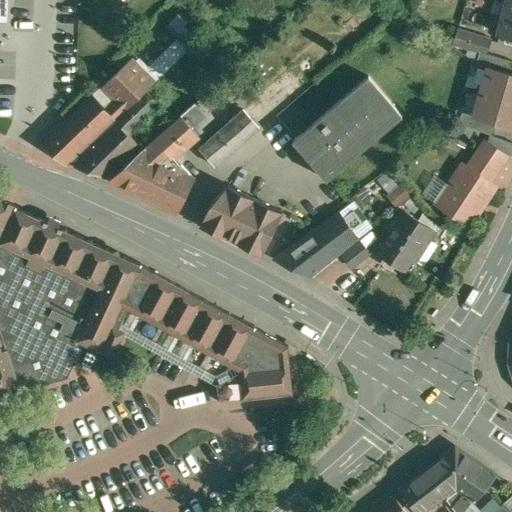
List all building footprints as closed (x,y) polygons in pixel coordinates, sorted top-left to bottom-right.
[(511,0),(507,0),(499,34),(511,36),(511,0)] [(198,39),(176,16),(167,25),(189,48),(198,39)] [(492,39),(459,29),(455,43),(481,51),(488,53),(492,39)] [(511,60),(488,53),(481,51),(477,64),(489,68),(489,67),(511,73),(511,71),(511,60)] [(133,57),(101,88),(115,103),(108,110),(115,118),(116,119),(146,90),(156,80),(133,57)] [(511,73),(489,67),(489,68),(482,91),(511,99),(511,73)] [(368,76),(294,139),(327,179),(329,178),(402,115),(368,76)] [(116,119),(115,120),(128,132),(159,102),(146,90),(116,119)] [(511,99),(482,91),(475,115),(497,122),(511,126),(511,99)] [(93,94),(42,144),(66,165),(115,118),(108,110),(93,94)] [(199,100),(178,119),(188,131),(209,112),(199,100)] [(235,110),(189,149),(208,171),(254,132),(235,110)] [(497,122),(475,115),(463,112),(460,123),(491,134),(494,135),(497,122)] [(116,121),(72,164),(106,177),(140,144),(128,132),(115,120),(116,121)] [(170,126),(122,169),(121,168),(109,178),(165,205),(183,189),(192,181),(179,165),(171,172),(165,166),(175,158),(177,160),(179,161),(187,153),(187,151),(185,149),(188,147),(170,126)] [(511,141),(494,135),(491,134),(487,147),(508,155),(511,156),(511,154),(511,141)] [(487,147),(483,145),(468,167),(490,182),(508,155),(487,147)] [(490,182),(468,167),(458,183),(453,179),(438,202),(445,208),(446,212),(453,216),(457,216),(471,225),(497,186),(490,182)] [(427,178),(417,195),(427,201),(437,184),(427,178)] [(284,211),(228,185),(210,205),(201,225),(264,255),(284,211)] [(183,189),(165,205),(179,212),(189,191),(183,189)] [(0,235),(2,236),(16,206),(0,198),(0,235)] [(65,228),(43,218),(42,216),(40,217),(38,216),(37,213),(34,214),(16,206),(2,236),(0,239),(0,394),(68,377),(77,359),(95,368),(103,351),(143,264),(132,259),(131,256),(128,257),(125,255),(124,256),(123,253),(121,254),(121,253),(119,253),(118,251),(116,251),(114,251),(113,248),(110,249),(107,247),(106,247),(105,245),(103,246),(103,245),(100,244),(99,244),(98,241),(96,242),(95,242),(93,241),(93,239),(91,240),(89,239),(88,239),(87,236),(85,237),(82,236),(81,236),(80,233),(78,234),(77,234),(74,232),(73,230),(70,231),(70,230),(68,230),(67,227),(65,228)] [(340,212),(275,258),(309,275),(358,236),(340,212)] [(406,212),(378,253),(405,270),(423,244),(427,247),(436,232),(406,212)] [(361,240),(343,255),(354,267),(371,253),(361,240)] [(289,344),(143,263),(143,264),(103,351),(114,356),(125,332),(217,383),(219,398),(218,399),(219,400),(294,393),(289,344)] [(456,447),(428,468),(448,494),(457,488),(473,459),(456,447)] [(496,475),(473,459),(457,488),(475,500),(496,475)] [(428,468),(406,485),(426,511),(448,494),(428,468)] [(408,511),(394,494),(370,511),(408,511)] [(511,511),(511,510),(504,502),(493,511),(511,511)]
